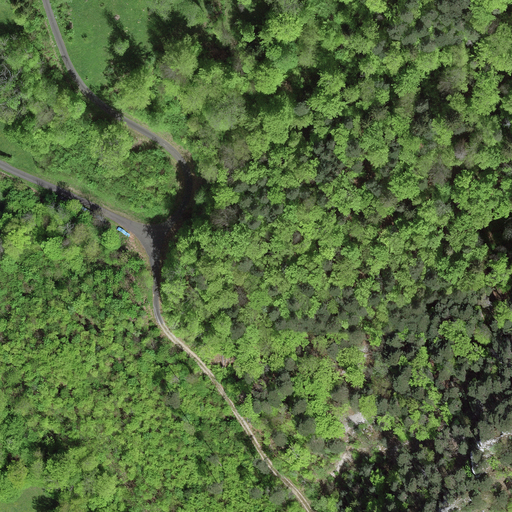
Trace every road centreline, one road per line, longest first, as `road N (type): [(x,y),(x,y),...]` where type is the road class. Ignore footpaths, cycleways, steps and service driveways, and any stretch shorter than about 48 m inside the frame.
road 1 (residential): [(0,163),(148,231),(174,218),(187,194),(177,155),(81,86),(45,0)]
road 2 (track): [(154,231),(159,320),(215,380),(311,511)]
